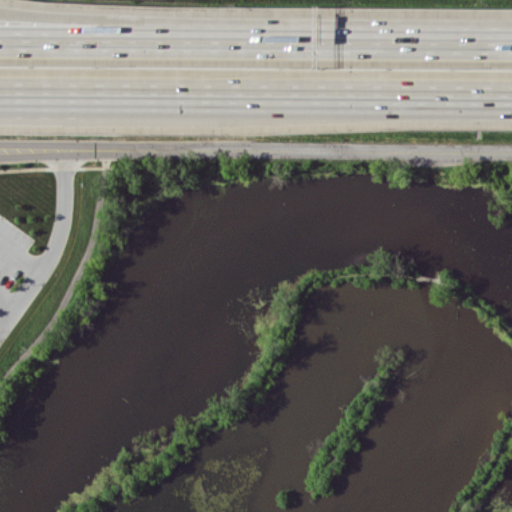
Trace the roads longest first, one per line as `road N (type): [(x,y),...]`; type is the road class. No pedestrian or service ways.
road 1 (tertiary): [(65,148),(511,149)]
road 2 (motorway): [(234,92),(511,95)]
road 3 (motorway): [(256,38),(146,19),(0,12)]
road 4 (motorway): [(256,38),(0,38)]
road 5 (motorway): [(511,38),(256,38)]
road 6 (motorway): [(75,91),(234,92)]
